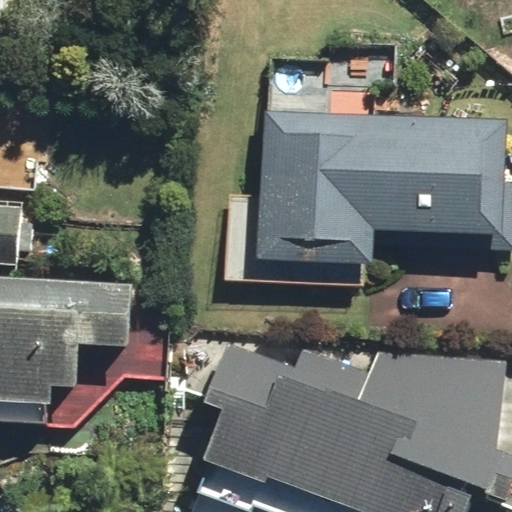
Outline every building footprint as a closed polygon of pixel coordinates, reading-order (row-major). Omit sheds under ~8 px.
[(0,0),(0,16),(14,17),(15,0),(0,0)] [(511,125),(325,116),(325,99),(272,96),(267,196),(235,195),(230,288),(385,296),(387,241),(511,247),(511,125)] [(27,207),(0,205),(0,265),(24,267),(27,207)] [(158,281),(0,277),(0,416),(67,418),(68,393),(96,393),(97,355),(129,355),(129,384),(155,384),(158,281)] [(297,369),(242,345),(217,411),(230,416),(201,494),(248,511),(267,511),(268,510),(272,511),(487,511),(493,500),(510,506),(511,501),(511,451),(508,451),(511,362),(511,356),(381,347),(369,380),(305,350),(297,369)]
